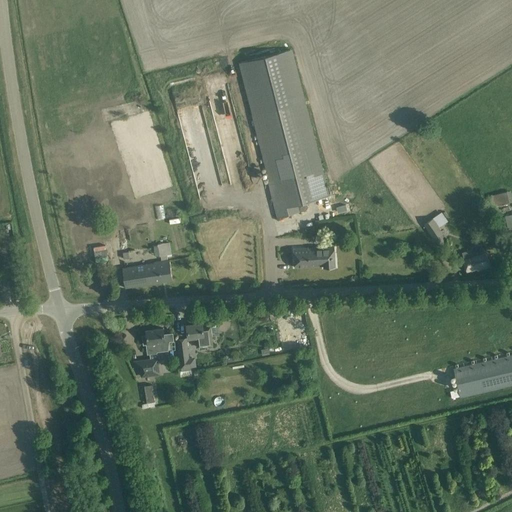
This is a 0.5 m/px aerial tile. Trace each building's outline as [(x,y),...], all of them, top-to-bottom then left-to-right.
[(293,49),(239,63),(278,217),(305,210),(308,207),(306,201),(329,196),(305,101),(293,49)] [(232,188),(251,184),(239,127),(233,128),(238,153),(225,156),(232,188)] [(137,154),(113,158),(126,250),(150,246),(137,154)] [(93,162),(74,164),(88,257),(107,254),(93,162)] [(490,208),(511,202),(511,195),(511,191),(487,197),(490,208)] [(441,214),(433,219),(425,225),(435,241),(444,235),(439,227),(447,222),(441,214)] [(158,245),(160,256),(172,254),(170,243),(158,245)] [(463,257),(465,262),(467,271),(477,269),(478,271),(491,268),(488,258),(485,249),(484,249),(483,244),(480,244),(481,247),(463,252),(464,257),(463,257)] [(324,268),(335,267),(334,247),(308,249),(308,248),(293,248),(294,267),(324,266),(324,268)] [(173,281),(171,271),(169,260),(156,262),(156,263),(132,267),(122,268),(125,288),(173,281)] [(213,346),(212,337),(210,327),(203,328),(202,323),(187,325),(189,339),(197,338),(198,348),(213,346)] [(170,333),(164,334),(163,328),(146,330),(147,335),(142,336),(143,345),(146,345),(147,355),(157,353),(157,351),(168,350),(170,342),(171,341),(170,333)] [(195,357),(188,358),(186,339),(178,340),(182,372),(195,370),(195,366),(196,366),(195,357)] [(226,363),(241,361),(240,357),(232,359),(231,354),(225,355),(226,363)] [(460,397),(507,386),(511,384),(511,355),(454,369),(460,397)] [(158,358),(135,361),(142,376),(160,374),(158,358)] [(152,385),(144,386),(147,403),(154,402),(152,385)] [(452,398),(459,397),(457,390),(450,391),(452,398)]
